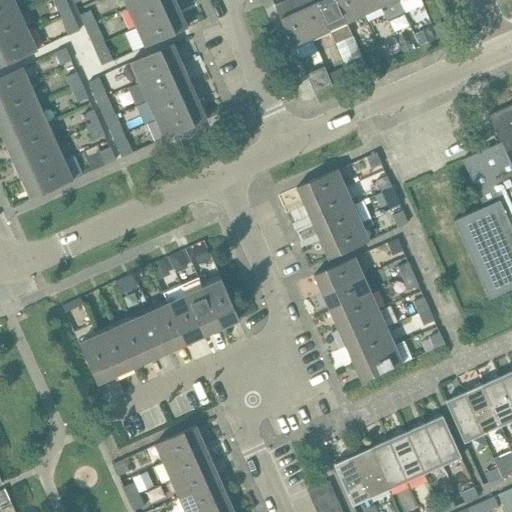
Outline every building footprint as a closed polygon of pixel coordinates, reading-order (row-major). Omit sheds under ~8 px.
[(0,0),(0,20),(19,12),(13,0),(0,0)] [(65,0),(53,0),(58,10),(68,5),(65,0)] [(123,0),(128,8),(146,0),(123,0)] [(146,0),(128,8),(136,27),(178,8),(174,0),(146,0)] [(283,0),(275,4),(274,4),(298,58),(301,59),(315,52),(316,49),(312,40),(293,0),(283,0)] [(329,32),(315,0),(293,0),(312,40),(329,32)] [(336,0),(315,0),(329,32),(335,43),(352,36),(347,24),(336,0)] [(365,16),(357,0),(336,0),(347,24),(365,16)] [(382,8),(378,0),(357,0),(365,16),(382,8)] [(400,0),(399,0),(378,0),(382,8),(400,0)] [(145,47),(187,28),(178,8),(136,27),(145,47)] [(79,15),(85,28),(96,23),(90,10),(79,15)] [(0,43),(28,31),(19,12),(0,20),(0,43)] [(79,30),(74,17),(63,22),(69,35),(79,30)] [(451,18),(433,26),(438,38),(456,29),(451,18)] [(101,36),(96,23),(85,28),(91,40),(101,36)] [(0,66),(37,50),(36,50),(28,31),(0,43),(0,66)] [(130,62),(130,63),(138,82),(181,63),(172,43),(130,62)] [(65,47),(55,52),(61,65),(71,60),(65,47)] [(101,65),(112,60),(106,47),(96,52),(101,65)] [(181,63),(138,82),(147,100),(189,81),(181,63)] [(22,66),(0,75),(0,99),(30,86),(22,66)] [(324,67),(306,75),(309,82),(310,85),(314,93),(332,85),(328,77),(324,67)] [(76,72),(66,77),(72,90),(82,85),(76,72)] [(88,82),(94,95),(104,90),(98,77),(88,82)] [(189,81),(147,100),(155,119),(198,100),(189,81)] [(82,85),(72,90),(77,102),(88,97),(82,85)] [(30,86),(0,99),(0,121),(39,104),(30,86)] [(198,100),(155,119),(164,139),(206,120),(198,100)] [(99,107),(105,119),(115,115),(109,102),(99,107)] [(39,104),(0,121),(0,131),(5,142),(47,123),(39,104)] [(511,104),(488,115),(500,142),(462,159),(483,206),(453,220),(489,298),(511,287),(511,104)] [(99,122),(93,109),(83,114),(88,127),(99,122)] [(121,128),(115,115),(105,119),(110,132),(121,128)] [(99,122),(88,127),(94,140),(105,135),(99,122)] [(47,123),(5,142),(13,161),(55,142),(47,123)] [(121,157),(132,152),(126,139),(116,144),(121,157)] [(55,142),(13,161),(22,180),(64,161),(55,142)] [(116,160),(110,147),(99,151),(105,164),(116,160)] [(381,164),(376,152),(366,157),(371,169),(381,164)] [(64,161),(22,180),(30,199),(72,180),(64,161)] [(304,205),(345,187),(337,169),(296,187),(304,205)] [(376,180),(381,192),(392,187),(386,175),(376,180)] [(353,205),(345,187),(304,205),(312,223),(353,205)] [(397,199),(392,187),(381,192),(386,204),(397,199)] [(320,241),(361,222),(353,205),(312,223),(320,241)] [(407,223),(402,210),(392,215),(397,227),(407,223)] [(369,241),(361,222),(320,241),(328,259),(369,241)] [(397,238),(387,243),(392,255),(403,250),(397,238)] [(203,244),(191,249),(195,257),(199,265),(210,260),(207,252),(203,244)] [(179,251),(169,256),(176,271),(182,268),(184,263),(179,251)] [(354,257),(313,275),(321,293),(362,275),(354,257)] [(165,262),(154,267),(157,274),(168,270),(165,262)] [(413,273),(408,262),(397,267),(402,278),(413,273)] [(413,273),(402,278),(408,290),(418,285),(413,273)] [(370,293),(362,275),(321,293),(329,311),(370,293)] [(239,319),(219,276),(201,284),(221,327),(239,319)] [(221,327),(201,284),(184,292),(203,335),(221,327)] [(203,335),(184,292),(166,300),(169,306),(186,343),(203,335)] [(370,293),(329,311),(337,328),(378,310),(370,293)] [(429,309),(424,297),(413,302),(418,313),(429,309)] [(71,301),(62,305),(66,313),(74,309),(71,301)] [(169,306),(151,314),(168,351),(186,343),(169,306)] [(429,309),(418,313),(423,325),(434,321),(429,309)] [(386,328),(378,310),(337,328),(345,346),(386,328)] [(151,314),(134,322),(151,359),(168,351),(151,314)] [(150,359),(131,315),(113,323),(116,330),(133,367),(150,359)] [(386,328),(345,346),(353,364),(394,345),(386,328)] [(116,330),(99,338),(115,375),(133,367),(116,330)] [(115,375),(96,331),(77,339),(97,383),(115,375)] [(445,344),(439,332),(429,337),(434,349),(445,344)] [(402,364),(394,345),(353,364),(361,382),(402,364)] [(511,370),(499,376),(511,404),(511,370)] [(481,384),(500,426),(511,420),(511,404),(499,376),(481,384)] [(500,426),(481,384),(463,392),(482,434),(500,426)] [(482,434),(463,392),(445,400),(464,443),(482,434)] [(423,423),(442,465),(461,457),(442,415),(423,423)] [(424,473),(442,465),(423,423),(405,431),(424,473)] [(155,444),(155,445),(163,462),(203,444),(195,426),(155,444)] [(387,439),(406,481),(424,473),(405,431),(387,439)] [(389,490),(406,481),(387,439),(369,447),(389,490)] [(203,444),(163,462),(171,480),(211,461),(203,444)] [(352,455),(371,498),(389,490),(369,447),(352,455)] [(493,459),(497,468),(502,477),(511,472),(511,452),(511,451),(493,459)] [(352,506),(371,498),(352,455),(333,464),(352,506)] [(112,464),(118,476),(128,471),(123,459),(112,464)] [(211,461),(171,480),(179,497),(219,479),(211,461)] [(443,472),(454,492),(468,484),(456,464),(443,472)] [(489,483),(502,477),(497,468),(484,473),(489,483)] [(219,479),(179,497),(185,511),(192,511),(227,497),(219,479)] [(306,490),(311,501),(334,491),(329,480),(306,490)] [(128,499),(139,494),(133,482),(123,487),(128,499)] [(478,497),(474,487),(460,493),(465,503),(478,497)] [(511,488),(503,492),(507,502),(511,499),(511,488)] [(4,489),(0,491),(0,503),(9,500),(4,489)] [(311,501),(316,511),(318,511),(339,503),(334,491),(311,501)] [(128,499),(134,511),(144,506),(139,494),(128,499)] [(494,496),(480,502),(485,511),(498,506),(494,496)] [(234,511),(227,497),(192,511),(234,511)] [(451,497),(438,503),(441,511),(443,511),(455,507),(451,497)] [(480,502),(467,508),(468,511),(484,511),(485,511),(480,502)] [(318,511),(342,511),(339,503),(318,511)] [(425,511),(441,511),(438,503),(425,509),(425,511)]
